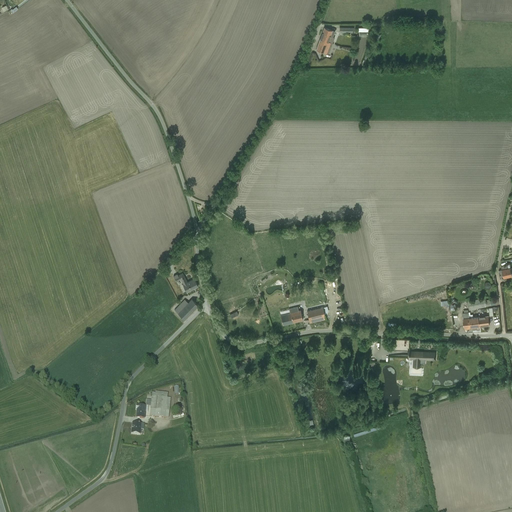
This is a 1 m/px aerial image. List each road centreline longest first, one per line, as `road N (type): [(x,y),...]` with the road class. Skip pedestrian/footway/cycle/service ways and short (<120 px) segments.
road 1 (unclassified): [(207,303),(221,333),(245,345),(315,329),(511,335)]
road 2 (unclassified): [(207,303),(127,382),(108,470),(58,511)]
road 3 (unclassified): [(213,205),(286,94),(326,0)]
road 4 (unclassified): [(66,0),(159,115),(187,197)]
